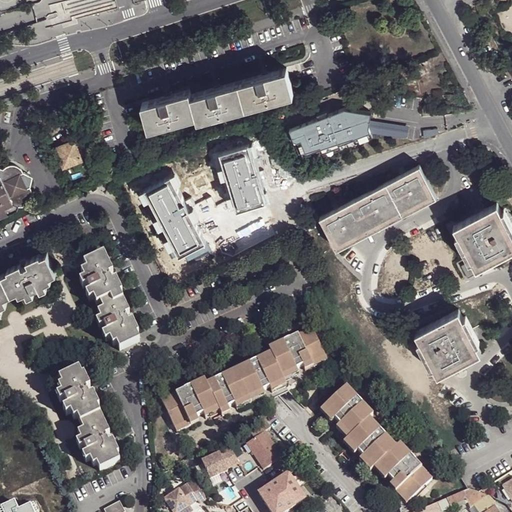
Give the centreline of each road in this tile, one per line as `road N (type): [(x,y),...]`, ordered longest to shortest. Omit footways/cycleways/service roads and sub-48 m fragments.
road 1 (unknown): [(298,189),(285,215),(199,251),(177,214),(221,186)]
road 2 (residential): [(95,38),(100,82),(24,111),(23,144),(44,190)]
road 3 (residential): [(433,0),(511,148)]
road 4 (tertiary): [(219,0),(95,38)]
